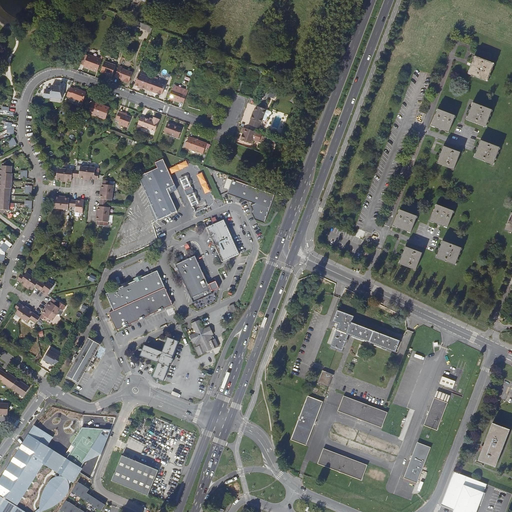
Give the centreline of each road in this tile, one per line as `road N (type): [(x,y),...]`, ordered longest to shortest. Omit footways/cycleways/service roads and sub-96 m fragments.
road 1 (residential): [(119,355),(236,296),(254,254),(252,235),(229,204),(107,271),(95,298),(117,350)]
road 2 (residential): [(39,187),(20,120),(30,85),(45,74),(72,74),(222,130),(230,108)]
road 3 (unclassified): [(363,285),(458,39)]
road 4 (primary): [(371,0),(280,242)]
road 5 (primary): [(300,234),(389,0)]
road 6 (unclassified): [(421,511),(436,497),(494,347)]
road 7 (primary): [(228,421),(291,258)]
road 8 (residential): [(140,511),(103,494),(96,481),(133,397)]
road 9 (unclassified): [(363,285),(494,347)]
road 10 (primary): [(256,304),(228,341),(202,404),(181,407)]
road 11 (primary): [(256,304),(222,413),(228,421)]
road 12 (primary): [(256,304),(213,417)]
